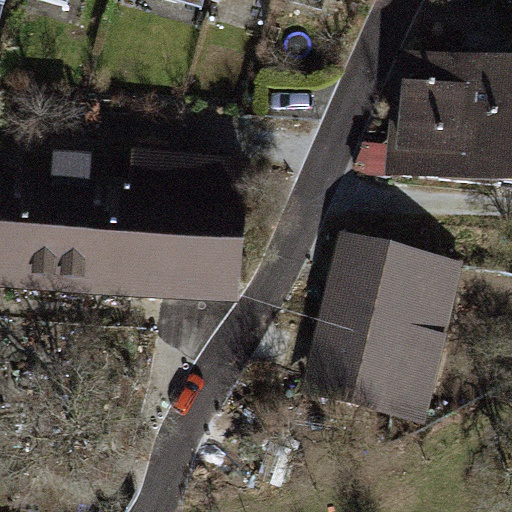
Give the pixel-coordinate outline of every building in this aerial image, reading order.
[(312,0),(344,10),(347,0),(312,0)] [(501,196),(509,120),(438,112),(443,63),(403,59),(390,184),(501,196)] [(511,70),(443,63),(438,112),(509,120),(511,120),(511,70)] [(511,120),(509,120),(501,196),(511,196),(511,120)] [(61,180),(11,178),(4,300),(244,312),(252,170),(62,160),(61,180)] [(468,269),(343,239),(303,404),(428,434),(468,269)]
